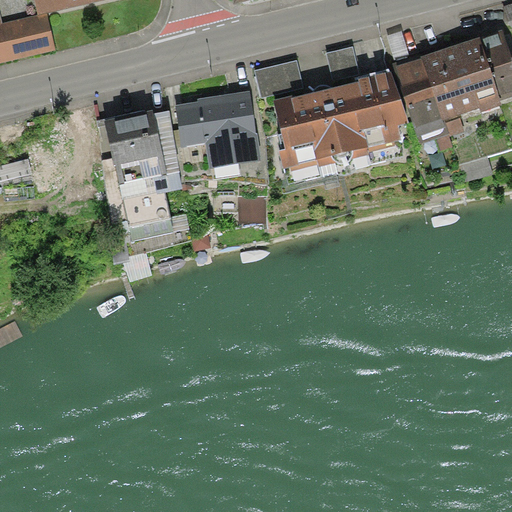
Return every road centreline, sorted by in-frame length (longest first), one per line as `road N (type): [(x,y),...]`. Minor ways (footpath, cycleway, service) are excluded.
road 1 (primary): [(0,100),(208,53)]
road 2 (primary): [(208,53),(414,0)]
